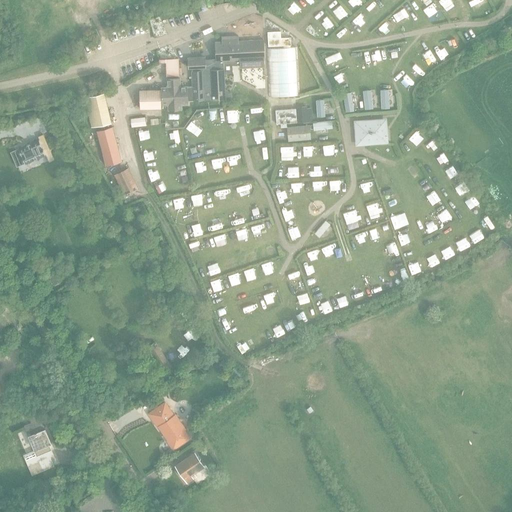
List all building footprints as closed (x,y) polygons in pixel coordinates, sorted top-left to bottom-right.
[(280,31),(267,31),(267,32),(268,46),(290,45),(290,37),(280,37),(280,32),(280,31)] [(463,47),(454,33),(449,36),(458,50),(463,47)] [(241,64),(241,60),(265,59),(264,39),(214,42),(215,59),(205,60),(204,56),(187,57),(187,69),(192,69),(193,77),(193,80),(193,86),(180,87),(180,78),(168,78),(169,87),(162,87),(162,89),(140,90),(141,108),(162,107),(162,102),(205,100),(226,99),(226,91),(225,72),(227,72),(233,72),(233,65),(241,64)] [(267,47),(269,95),(297,94),(296,46),(267,47)] [(339,52),(324,58),(327,64),(341,58),(339,52)] [(166,60),(167,75),(180,74),(179,59),(166,60)] [(352,108),(349,91),(343,92),(346,109),(352,108)] [(84,99),(91,129),(111,124),(104,94),(84,99)] [(324,117),(323,100),(315,101),(316,117),(324,117)] [(275,110),(276,124),(307,122),(306,108),(275,110)] [(355,145),(387,143),(385,119),(353,121),(355,145)] [(331,121),(312,123),(313,130),(332,128),(331,121)] [(286,127),(288,141),(310,139),(309,124),(286,127)] [(96,132),(105,166),(121,161),(112,127),(96,132)] [(18,148),(24,163),(44,154),(38,140),(18,148)] [(113,175),(123,195),(137,188),(128,168),(113,175)] [(324,221),(315,232),(318,235),(328,224),(324,221)] [(147,346),(163,371),(171,366),(155,341),(147,346)] [(152,412),(179,453),(193,443),(167,402),(152,412)] [(30,422),(23,425),(34,450),(23,454),(27,465),(38,461),(42,470),(54,465),(47,450),(52,448),(50,443),(36,410),(27,414),(30,422)] [(176,466),(187,483),(194,478),(191,474),(204,466),(195,454),(176,466)]
